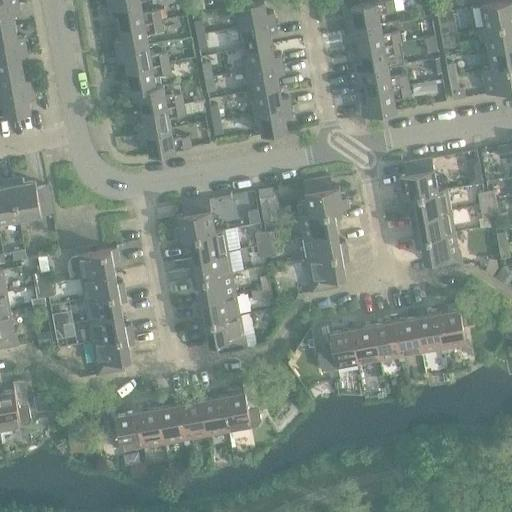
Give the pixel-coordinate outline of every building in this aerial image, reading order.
[(237,27),(274,21),(273,12),(266,13),(263,0),(261,0),(238,5),(240,14),(235,15),(237,27)] [(348,29),(380,24),(378,13),(404,8),(402,0),(382,0),(351,6),(353,19),(346,20),(348,29)] [(484,26),(511,21),(511,0),(503,0),(480,4),(484,26)] [(141,1),(108,7),(110,17),(116,15),(118,27),(161,19),(160,18),(167,17),(165,8),(143,12),(141,1)] [(0,28),(15,26),(13,14),(21,13),(19,3),(0,6),(0,28)] [(441,34),(450,32),(448,23),(455,22),(453,9),(437,12),(441,34)] [(116,50),(149,44),(147,33),(163,30),(161,19),(118,27),(120,39),(114,40),(116,50)] [(197,34),(204,33),(201,19),(194,20),(197,34)] [(246,48),(271,43),(269,32),(276,30),(274,21),(237,27),(240,40),(244,39),(246,48)] [(488,48),(511,43),(511,21),(484,26),(488,48)] [(358,49),(400,42),(398,31),(382,34),(380,24),(348,29),(349,39),(356,38),(358,49)] [(0,50),(27,46),(25,36),(17,38),(15,26),(0,28),(0,50)] [(450,32),(441,34),(444,46),(452,44),(450,32)] [(204,33),(197,34),(200,49),(207,47),(204,33)] [(435,36),(425,37),(428,52),(437,50),(435,36)] [(355,72),(388,66),(386,55),(402,53),(400,42),(358,49),(360,61),(354,62),(355,72)] [(271,43),(246,48),(247,57),(243,57),(245,70),(282,63),(280,54),(274,55),(271,43)] [(511,43),(488,48),(492,68),(492,70),(511,65),(511,43)] [(126,70),(168,62),(166,52),(151,54),(149,44),(116,50),(118,59),(124,58),(126,70)] [(0,72),(23,69),(21,57),(28,55),(27,46),(0,50),(0,72)] [(439,57),(431,58),(433,72),(441,71),(439,57)] [(204,77),(213,76),(210,61),(202,63),(204,77)] [(122,83),(123,92),(156,86),(154,76),(170,73),(168,62),(126,70),(128,82),(122,83)] [(449,76),(457,74),(455,62),(446,64),(449,76)] [(253,91),(279,86),(276,74),(284,72),(282,63),(245,70),(247,83),(251,82),(253,91)] [(482,70),(486,93),(511,88),(511,65),(492,70),(492,68),(482,70)] [(366,92),(408,84),(406,74),(390,77),(388,66),(355,72),(357,82),(364,80),(366,92)] [(23,69),(0,72),(0,94),(34,89),(32,79),(25,81),(23,69)] [(457,74),(449,76),(453,98),(464,96),(462,86),(459,86),(457,74)] [(213,76),(204,77),(207,91),(215,90),(213,76)] [(408,84),(366,92),(368,104),(361,105),(363,116),(396,110),(393,98),(409,95),(408,84)] [(139,99),(141,111),(183,104),(181,93),(165,96),(163,85),(156,86),(123,92),(124,93),(130,92),(132,100),(139,99)] [(279,86),(253,91),(255,99),(250,100),(252,112),(290,106),(288,97),(281,98),(279,86)] [(34,89),(0,94),(0,107),(3,107),(5,116),(31,112),(28,99),(36,98),(34,89)] [(138,133),(171,128),(169,117),(185,114),(183,104),(141,111),(143,123),(136,124),(138,133)] [(213,119),(219,118),(217,104),(210,105),(213,119)] [(290,106),(252,112),(255,125),(259,124),(261,134),(286,129),(284,117),(291,115),(290,106)] [(219,118),(213,119),(215,134),(222,132),(219,118)] [(171,128),(138,133),(140,143),(146,142),(149,154),(191,146),(189,136),(173,139),(171,128)] [(500,160),(505,159),(511,157),(511,142),(498,145),(500,160)] [(437,190),(431,157),(403,163),(406,173),(399,175),(401,187),(396,188),(398,198),(398,199),(407,197),(407,196),(437,190)] [(480,169),(467,171),(470,183),(482,181),(480,169)] [(339,208),(339,209),(349,208),(347,197),(341,198),(339,185),(332,187),(330,176),(303,181),(309,213),(305,214),(309,214),(339,208)] [(12,179),(19,218),(53,212),(48,185),(37,187),(35,181),(23,183),(22,177),(12,179)] [(0,186),(0,221),(19,218),(12,179),(2,180),(3,186),(0,186)] [(274,186),(259,189),(259,192),(261,204),(276,202),(274,186)] [(407,196),(407,197),(409,206),(414,205),(416,216),(450,210),(446,188),(437,190),(407,196)] [(494,189),(484,191),(478,192),(482,216),(498,213),(494,189)] [(175,240),(184,238),(184,237),(215,232),(215,231),(209,198),(181,203),(183,214),(177,215),(179,227),(173,229),(175,240)] [(303,237),(337,231),(335,219),(341,218),(339,209),(339,208),(309,214),(305,214),(299,215),(303,237)] [(250,223),(260,221),(258,209),(248,211),(250,223)] [(450,210),(416,216),(418,228),(413,229),(415,238),(454,231),(450,210)] [(191,246),(194,257),(228,251),(224,229),(215,231),(215,232),(184,237),(184,238),(186,247),(191,246)] [(272,230),(256,232),(260,257),(276,254),(272,230)] [(337,231),(303,237),(307,258),(347,251),(345,241),(339,242),(337,231)] [(454,231),(415,238),(417,248),(422,247),(424,259),(424,260),(433,258),(435,269),(462,264),(460,252),(458,252),(454,231)] [(497,232),(501,257),(509,255),(505,231),(497,232)] [(25,248),(12,250),(14,259),(20,258),(27,257),(25,248)] [(81,277),(115,271),(113,260),(119,258),(117,248),(71,256),(68,260),(67,264),(70,279),(81,277)] [(228,251),(194,257),(196,268),(190,269),(192,279),(232,272),(228,251)] [(347,251),(307,258),(311,279),(309,279),(311,292),(339,286),(337,276),(345,274),(343,262),(349,261),(347,251)] [(284,263),(274,265),(276,276),(286,274),(284,263)] [(44,296),(54,294),(50,270),(33,273),(38,297),(44,296)] [(115,271),(81,277),(85,299),(125,291),(123,281),(117,282),(115,271)] [(232,272),(192,279),(194,289),(199,288),(201,299),(236,293),(232,272)] [(273,299),(268,274),(260,275),(264,300),(273,299)] [(7,291),(0,292),(0,314),(10,312),(7,291)] [(125,291),(85,299),(89,320),(123,314),(121,302),(126,301),(125,291)] [(236,293),(201,299),(203,311),(198,312),(199,321),(240,314),(236,293)] [(38,297),(32,298),(33,307),(46,304),(44,296),(38,297)] [(458,309),(459,308),(459,309),(469,307),(468,298),(457,300),(458,309)] [(459,309),(461,317),(471,316),(469,307),(459,309)] [(459,308),(458,309),(436,312),(443,348),(465,344),(462,326),(461,317),(459,309),(459,308)] [(10,312),(0,314),(0,348),(18,345),(15,333),(14,333),(10,312)] [(55,326),(63,325),(61,312),(53,313),(55,326)] [(422,352),(443,348),(436,312),(415,316),(422,352)] [(93,341),(133,334),(131,324),(125,325),(123,314),(89,320),(93,341)] [(207,331),(209,342),(217,341),(219,352),(247,347),(247,346),(256,345),(252,324),(242,326),(240,314),(199,321),(201,332),(207,331)] [(400,356),(422,352),(415,316),(394,320),(400,356)] [(461,317),(462,326),(473,324),(471,316),(461,317)] [(379,360),(400,356),(394,320),(373,324),(379,360)] [(318,334),(329,332),(329,331),(330,331),(328,324),(317,326),(318,334)] [(358,364),(379,360),(373,324),(352,328),(358,364)] [(63,325),(55,326),(57,337),(65,336),(63,325)] [(329,331),(329,332),(331,341),(332,349),(336,368),(358,364),(352,328),(330,331),(329,331)] [(49,330),(38,332),(40,345),(52,343),(49,330)] [(329,332),(318,334),(320,343),(331,341),(329,332)] [(133,334),(93,341),(97,362),(95,362),(97,374),(125,369),(123,358),(130,357),(128,344),(134,343),(133,334)] [(331,341),(320,343),(321,351),(332,349),(331,341)] [(12,382),(14,390),(25,388),(23,380),(12,382)] [(243,383),(244,391),(255,389),(254,381),(243,383)] [(278,381),(268,388),(278,402),(287,395),(278,381)] [(14,390),(15,399),(26,397),(25,388),(14,390)] [(244,391),(246,400),(257,398),(255,389),(244,391)] [(0,392),(0,428),(27,424),(30,419),(28,405),(17,407),(15,399),(14,390),(0,392)] [(246,400),(244,391),(222,395),(229,430),(251,426),(247,408),(246,400)] [(42,393),(34,395),(37,411),(47,409),(45,395),(45,393),(42,393)] [(201,399),(207,434),(229,430),(222,395),(201,399)] [(15,399),(17,407),(28,405),(26,397),(15,399)] [(246,400),(247,408),(259,406),(257,398),(246,400)] [(180,403),(186,438),(207,434),(201,399),(180,403)] [(159,407),(165,442),(186,438),(180,403),(159,407)] [(104,417),(114,415),(115,414),(114,406),(102,408),(104,417)] [(137,411),(143,446),(165,442),(159,407),(137,411)] [(114,415),(116,424),(117,432),(121,450),(143,446),(137,411),(115,414),(114,415)] [(114,415),(104,417),(105,426),(116,424),(114,415)] [(116,424),(105,426),(107,434),(117,432),(116,424)]
